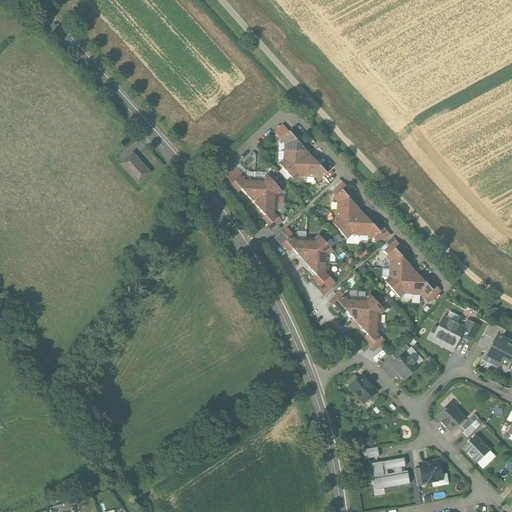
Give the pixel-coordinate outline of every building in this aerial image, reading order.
[(303,152),(303,151),(304,149),(296,140),(299,138),(292,130),(281,140),(284,144),(284,153),(301,153),(303,152)] [(301,153),(284,153),(284,161),(279,165),(286,173),(306,155),(303,152),(301,153)] [(149,174),(132,155),(121,165),(138,184),(149,174)] [(309,159),(309,158),(306,155),(286,173),(294,181),(299,177),(306,178),(307,160),(309,159)] [(307,160),(306,178),(315,178),(318,182),(330,172),(323,164),(320,167),(312,158),(309,158),(309,159),(307,160)] [(226,180),(231,185),(247,171),(242,165),(226,180)] [(251,199),(252,198),(251,198),(253,196),(255,173),(249,173),(247,171),(231,185),(238,193),(241,190),(249,198),(251,199)] [(265,174),(255,173),(253,196),(251,198),(252,198),(255,202),(274,184),(265,174)] [(255,202),(257,205),(258,205),(260,203),(277,205),(277,196),(282,192),(274,184),(255,202)] [(333,199),(345,189),(340,184),(329,195),(333,199)] [(354,212),(356,210),(357,208),(349,199),(352,196),(345,189),(333,199),(337,203),(337,211),(354,212)] [(276,213),(277,205),(260,203),(258,205),(257,205),(257,208),(265,216),(262,219),(269,227),(280,216),(276,213)] [(354,212),(337,211),(336,219),(332,223),(339,231),(359,213),(356,210),(354,212)] [(362,217),(359,213),(339,231),(347,240),(351,236),(359,236),(360,219),(362,217)] [(280,216),(269,227),(275,234),(287,224),(280,216)] [(360,219),(359,236),(367,237),(371,240),(382,230),(375,223),(373,225),(365,217),(362,217),(360,219)] [(290,230),(278,240),(283,245),(294,235),(290,230)] [(382,230),(371,240),(375,245),(387,235),(382,230)] [(305,257),(306,239),(297,239),(294,235),(283,245),(290,253),(293,250),(300,258),(303,259),(303,258),(305,257)] [(303,258),(306,262),(326,244),(318,236),(314,240),(306,239),(305,257),(303,258)] [(386,257),(398,247),(394,243),(382,253),(386,257)] [(311,263),(328,264),(329,256),(333,252),(326,244),(306,262),(309,265),(309,266),(311,263)] [(390,262),(389,270),(407,270),(409,268),(409,269),(409,268),(409,266),(402,258),(405,255),(398,247),(386,257),(390,262)] [(309,266),(309,265),(309,268),(316,276),(313,279),(320,287),(331,276),(328,272),(328,264),(311,263),(309,266)] [(412,272),(409,269),(409,268),(407,270),(389,270),(389,278),(385,282),(392,290),(412,272)] [(404,294),(412,295),(413,277),(415,276),(415,275),(412,272),(392,290),(399,298),(404,294)] [(415,275),(415,276),(413,277),(412,295),(420,295),(423,299),(435,289),(428,281),(425,284),(418,275),(415,275)] [(331,276),(320,287),(327,294),(338,284),(331,276)] [(435,289),(423,299),(428,305),(440,294),(435,289)] [(330,301),(334,305),(345,294),(341,290),(330,301)] [(356,316),(357,299),(349,298),(345,294),(334,305),(343,315),(346,313),(352,318),(354,318),(356,316)] [(354,318),(357,322),(377,303),(370,295),(365,299),(357,299),(356,316),(354,318)] [(362,323),(380,324),(380,316),(384,312),(377,303),(357,322),(360,325),(362,323)] [(433,338),(454,349),(460,337),(464,328),(444,318),(438,329),(433,338)] [(478,327),(468,321),(464,328),(460,337),(471,342),(478,327)] [(360,325),(360,327),(367,336),(364,339),(371,346),(383,336),(379,332),(380,324),(362,323),(360,325)] [(505,332),(489,323),(483,335),(492,340),(494,341),(497,334),(503,337),(505,332)] [(453,353),(454,349),(433,338),(438,329),(433,327),(427,340),(453,353)] [(511,341),(503,337),(497,334),(494,341),(492,340),(481,361),(482,361),(482,360),(499,369),(503,362),(510,365),(511,361),(511,341)] [(396,361),(405,353),(409,349),(405,345),(392,357),(396,361)] [(419,368),(405,353),(396,361),(391,366),(405,381),(419,368)] [(506,374),(510,365),(503,362),(499,369),(482,360),(482,361),(506,374)] [(374,393),(359,378),(348,389),(363,404),(374,393)] [(451,433),(465,420),(450,404),(436,417),(441,422),(440,423),(445,428),(446,428),(451,433)] [(478,419),(474,415),(461,427),(465,432),(476,421),(478,419)] [(480,425),(476,421),(465,432),(463,434),(467,438),(480,425)] [(475,436),(462,449),(477,464),(490,452),(475,436)] [(377,448),(363,451),(365,459),(378,457),(377,448)] [(403,460),(372,466),(376,490),(407,484),(403,460)] [(439,481),(442,480),(438,461),(420,465),(420,469),(423,483),(428,483),(439,481)] [(423,483),(420,469),(414,470),(417,487),(424,486),(423,483)] [(441,488),(439,481),(428,483),(430,490),(441,488)]
